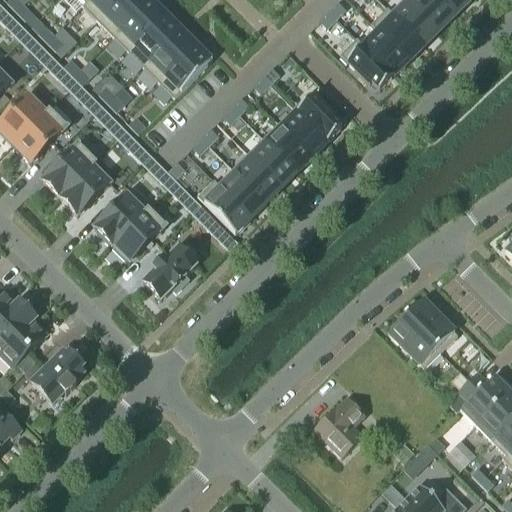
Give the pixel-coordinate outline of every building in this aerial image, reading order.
[(13,0),(6,7),(16,16),(23,9),(13,0)] [(85,7),(81,10),(97,26),(123,0),(93,0),(85,8),(85,7)] [(146,0),(123,0),(97,26),(112,42),(150,4),(146,0)] [(434,0),(402,0),(404,2),(405,1),(438,35),(453,20),(434,0)] [(466,0),(434,0),(453,20),(454,21),(470,4),(466,0)] [(390,16),(389,16),(423,50),(424,49),(438,35),(405,1),(404,2),(390,16)] [(150,4),(112,42),(128,57),(166,19),(150,4)] [(338,7),(329,17),(336,24),(345,14),(338,7)] [(23,9),(16,16),(25,26),(32,19),(23,9)] [(387,12),(370,29),(377,36),(378,35),(408,66),(425,50),(424,49),(423,50),(389,16),(390,16),(387,12)] [(329,17),(320,26),(326,33),(336,24),(329,17)] [(166,19),(128,57),(143,72),(181,35),(166,19)] [(18,28),(10,36),(19,46),(28,37),(18,28)] [(44,30),(37,37),(46,47),(53,40),(44,30)] [(181,35),(143,72),(158,88),(196,50),(181,35)] [(363,50),(362,50),(393,81),(408,66),(378,35),(377,36),(363,50)] [(28,37),(19,46),(29,55),(37,47),(28,37)] [(53,40),(46,47),(56,56),(63,49),(53,40)] [(356,43),(339,59),(369,89),(371,87),(379,95),(393,81),(362,50),(363,50),(356,43)] [(196,50),(158,88),(174,104),(212,66),(196,50)] [(70,65),(63,72),(73,81),(80,74),(70,65)] [(0,70),(0,99),(15,85),(0,70)] [(272,73),(263,83),(270,90),(279,80),(272,73)] [(80,74),(73,81),(82,91),(89,84),(80,74)] [(67,77),(59,86),(68,95),(77,87),(67,77)] [(263,83),(253,92),(260,99),(270,90),(263,83)] [(77,87),(68,95),(78,105),(87,96),(77,87)] [(105,92),(98,99),(107,108),(114,101),(113,101),(105,92)] [(32,97),(0,128),(0,137),(13,151),(49,114),(32,97)] [(309,97),(292,113),(296,117),(296,116),(327,147),(341,133),(333,125),(335,123),(309,97)] [(114,101),(107,108),(116,117),(123,110),(114,101)] [(242,104),(232,113),(239,120),(248,111),(242,104)] [(232,113),(223,122),(230,129),(239,120),(232,113)] [(49,114),(13,151),(30,168),(67,132),(49,114)] [(282,131),(281,131),(312,162),(327,147),(296,116),(296,117),(282,131)] [(135,122),(128,129),(138,139),(145,132),(135,122)] [(117,127),(108,135),(118,145),(126,136),(117,127)] [(278,127),(262,143),(296,177),(295,177),(296,178),(312,162),(281,131),(282,131),(278,127)] [(211,134),(202,143),(208,150),(218,141),(211,134)] [(126,136),(118,145),(127,154),(136,146),(134,144),(126,136)] [(202,143),(192,153),(199,160),(208,150),(202,143)] [(262,143),(247,158),(280,192),(295,177),(296,177),(262,143)] [(78,149),(42,185),(59,203),(96,167),(78,149)] [(247,158),(232,174),(265,207),(266,206),(280,192),(247,158)] [(96,167),(59,203),(77,221),(113,184),(96,167)] [(177,168),(168,177),(175,184),(184,174),(177,168)] [(217,188),(216,189),(251,223),(267,207),(266,206),(265,207),(232,174),(217,188)] [(166,176),(157,185),(167,194),(176,186),(167,178),(166,176)] [(214,185),(197,201),(234,239),(251,223),(216,189),(217,188),(214,185)] [(134,192),(94,232),(97,235),(96,237),(107,249),(109,247),(111,250),(148,214),(152,211),(134,192)] [(191,201),(182,210),(192,219),(200,211),(191,201)] [(200,211),(192,219),(201,229),(210,220),(200,211)] [(148,214),(111,250),(114,252),(113,254),(124,266),(126,264),(129,267),(165,231),(148,214)] [(153,276),(142,286),(161,305),(172,294),(176,298),(188,285),(185,281),(195,270),(177,252),(165,264),(163,263),(152,274),(153,276)] [(1,295),(0,296),(0,340),(26,314),(18,305),(14,309),(1,295)] [(405,322),(440,357),(457,341),(454,337),(422,305),(405,322)] [(26,314),(0,340),(0,358),(13,372),(16,369),(24,377),(34,367),(35,366),(27,357),(45,339),(32,326),(35,322),(26,314)] [(440,357),(405,322),(388,338),(423,374),(440,357)] [(34,367),(24,377),(25,379),(24,380),(32,388),(31,388),(51,408),(63,397),(65,399),(75,390),(73,387),(82,378),(79,374),(82,371),(69,358),(65,361),(62,357),(43,376),(34,367)] [(485,388),(475,378),(458,395),(468,405),(485,388)] [(463,411),(460,414),(475,430),(508,398),(492,381),(485,388),(468,405),(463,411)] [(6,395),(1,400),(9,409),(15,403),(6,395)] [(511,401),(508,398),(475,430),(490,445),(511,424),(511,401)] [(453,403),(448,409),(456,417),(461,412),(453,403)] [(363,423),(345,404),(334,416),(333,415),(312,436),(340,464),(361,443),(352,434),(363,423)] [(0,450),(9,441),(12,444),(22,434),(2,415),(0,417),(0,450)] [(511,424),(490,445),(505,460),(506,461),(511,454),(511,424)] [(430,449),(438,458),(444,452),(435,443),(430,449)] [(460,446),(443,463),(458,478),(475,461),(460,446)] [(404,448),(395,457),(404,466),(413,458),(404,448)] [(427,449),(415,461),(424,471),(437,458),(427,449)] [(505,460),(502,463),(511,474),(511,454),(506,461),(505,460)] [(470,479),(479,487),(484,482),(476,473),(470,479)] [(493,490),(484,482),(479,487),(487,496),(493,490)] [(420,490),(397,511),(462,511),(445,495),(435,505),(420,490)]
